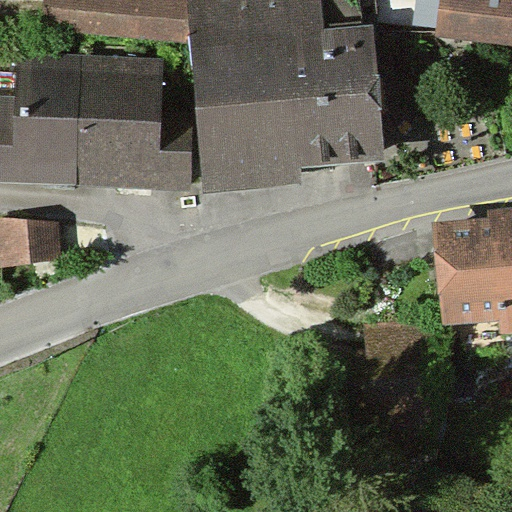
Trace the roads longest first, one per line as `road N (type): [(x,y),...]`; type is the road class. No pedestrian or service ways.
road 1 (tertiary): [(511,182),(422,199),(242,252)]
road 2 (tertiary): [(242,252),(0,343)]
road 3 (residential): [(0,203),(242,252)]
